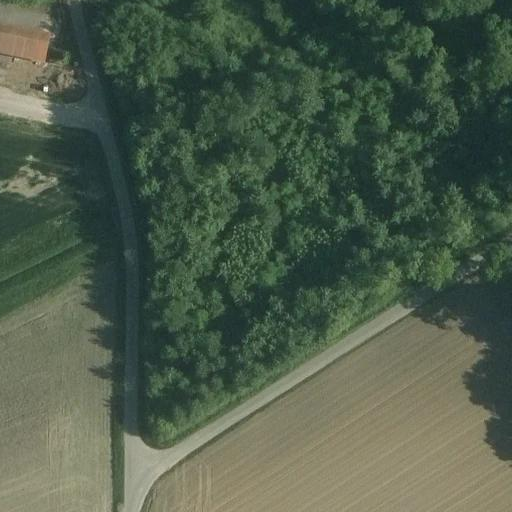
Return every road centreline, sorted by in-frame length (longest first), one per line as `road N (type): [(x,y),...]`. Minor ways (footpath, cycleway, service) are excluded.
road 1 (unclassified): [(134,469),(129,232),(74,0)]
road 2 (unclassified): [(134,469),(161,463),(511,244)]
